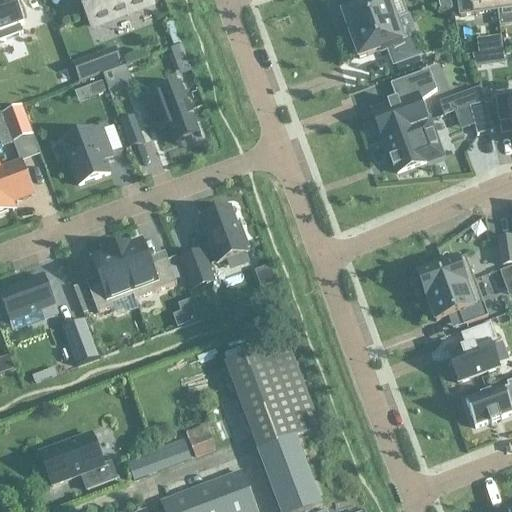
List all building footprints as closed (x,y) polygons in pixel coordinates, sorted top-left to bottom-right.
[(152,6),(149,0),(82,0),(93,28),(152,6)] [(383,0),(343,15),(345,23),(342,24),(347,39),(396,21),(388,0),(383,0)] [(449,0),(437,0),(441,12),(452,9),(449,0)] [(456,0),(459,17),(497,12),(495,0),(456,0)] [(511,0),(495,0),(497,12),(511,10),(511,0)] [(20,6),(0,14),(0,53),(34,39),(20,6)] [(359,60),(387,50),(394,67),(420,57),(413,39),(404,42),(396,21),(347,39),(353,54),(356,53),(359,60)] [(182,45),(171,49),(175,60),(186,56),(182,45)] [(115,50),(73,66),(79,81),(120,66),(115,50)] [(484,54),(478,55),(472,56),(476,69),(485,68),(484,54)] [(125,67),(103,76),(108,91),(131,82),(125,67)] [(420,104),(437,92),(429,71),(390,85),(397,103),(389,106),(388,104),(387,104),(388,107),(372,113),(382,140),(429,123),(429,122),(427,123),(420,104)] [(79,103),(105,93),(102,83),(75,93),(79,103)] [(146,101),(144,102),(157,135),(159,135),(157,131),(168,127),(175,147),(177,146),(176,143),(198,134),(199,138),(201,137),(181,84),(179,84),(181,88),(158,96),(157,93),(155,93),(157,99),(147,103),(146,101)] [(454,114),(469,109),(484,104),(480,88),(439,104),(444,118),(454,114)] [(511,96),(495,99),(499,125),(511,122),(511,96)] [(484,104),(469,109),(476,138),(492,133),(484,104)] [(34,136),(23,106),(3,113),(14,143),(34,136)] [(389,160),(390,162),(392,161),(395,169),(393,169),(393,171),(395,170),(397,175),(442,158),(429,123),(382,140),(382,141),(385,140),(392,160),(389,160)] [(62,142),(79,187),(110,175),(105,162),(112,159),(101,129),(94,132),(93,131),(62,142)] [(0,216),(13,211),(10,204),(31,196),(20,166),(0,173),(0,216)] [(237,229),(230,209),(200,221),(217,265),(247,254),(246,250),(248,249),(240,228),(237,229)] [(511,263),(511,240),(511,238),(498,240),(502,265),(511,263)] [(141,242),(117,252),(134,298),(133,298),(134,301),(176,286),(167,262),(151,268),(141,242)] [(134,298),(117,252),(92,261),(102,286),(89,291),(98,315),(111,310),(112,310),(111,307),(133,298),(134,298)] [(213,283),(201,252),(180,260),(191,291),(213,283)] [(422,272),(423,275),(418,276),(427,300),(474,282),(466,259),(431,272),(430,269),(422,272)] [(0,294),(0,296),(11,325),(42,314),(44,321),(57,316),(54,309),(43,279),(0,294)] [(429,305),(427,306),(431,317),(433,317),(436,323),(459,315),(464,327),(488,318),(474,282),(427,300),(429,305)] [(262,290),(265,299),(279,294),(276,285),(262,290)] [(85,321),(62,329),(76,367),(99,359),(85,321)] [(473,350),(449,359),(459,385),(499,370),(490,344),(496,342),(490,326),(468,335),(473,350)] [(225,367),(255,448),(317,423),(288,344),(225,367)] [(508,388),(466,404),(475,430),(511,416),(511,382),(506,384),(508,388)] [(330,456),(317,423),(255,448),(279,511),(307,511),(322,506),(307,465),(330,456)] [(196,460),(216,453),(206,424),(185,431),(196,460)] [(87,492),(117,481),(110,465),(103,467),(92,436),(40,456),(52,488),(81,477),(87,492)] [(135,484),(191,463),(182,442),(127,463),(135,484)] [(163,511),(257,511),(242,472),(160,502),(163,511)]
